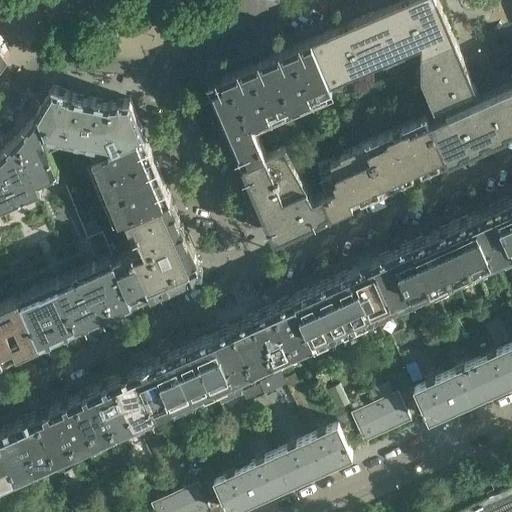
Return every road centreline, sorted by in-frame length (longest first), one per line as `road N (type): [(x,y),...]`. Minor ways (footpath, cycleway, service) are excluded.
road 1 (residential): [(511,156),(247,274)]
road 2 (residential): [(247,274),(0,397)]
road 3 (residential): [(286,511),(511,410)]
road 4 (residential): [(247,274),(164,68)]
road 5 (residential): [(0,111),(30,70),(48,62),(164,68)]
